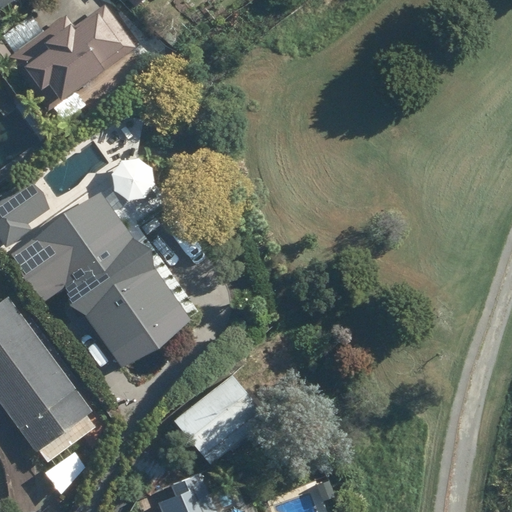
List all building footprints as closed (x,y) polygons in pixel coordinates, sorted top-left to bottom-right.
[(106,1),(75,25),(66,13),(8,58),(50,113),(109,68),(102,59),(124,42),(131,51),(139,44),(117,15),(127,7),(121,0),(112,0),(108,4),(106,1)] [(138,167),(138,164),(127,153),(109,152),(98,164),(97,180),(108,191),(126,192),(137,181),(138,167)] [(53,189),(37,167),(0,195),(0,209),(20,236),(35,224),(34,222),(55,205),(47,194),(53,189)] [(146,250),(153,245),(144,231),(136,236),(99,185),(30,234),(34,239),(13,254),(46,300),(67,286),(119,359),(188,309),(146,250)] [(0,394),(39,448),(93,409),(9,294),(0,300),(0,394)] [(232,370),(176,417),(213,461),(269,414),(232,370)] [(44,447),(52,458),(97,425),(89,414),(44,447)] [(217,510),(199,470),(170,483),(174,494),(151,505),(153,511),(224,511),(223,508),(217,510)]
